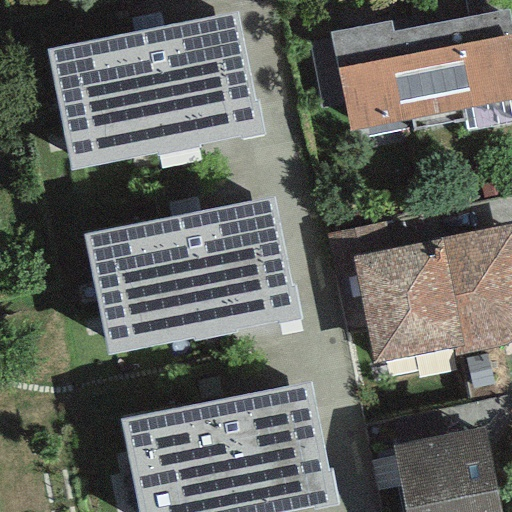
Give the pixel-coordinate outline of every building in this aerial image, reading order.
[(390,20),(329,32),(349,132),(511,99),(511,24),(509,10),(393,33),(390,20)] [(236,11),(45,51),(70,172),(261,132),(236,11)] [(273,197),(82,237),(107,358),(298,318),(273,197)] [(395,218),(324,233),(333,274),(355,269),(352,258),(402,247),(395,218)] [(511,223),(402,247),(352,258),(355,269),(372,363),(453,347),(454,356),(499,348),(511,343),(511,342),(511,223)] [(311,381),(120,421),(139,511),(286,511),(336,502),(311,381)] [(500,511),(482,426),(391,445),(405,511),(500,511)]
